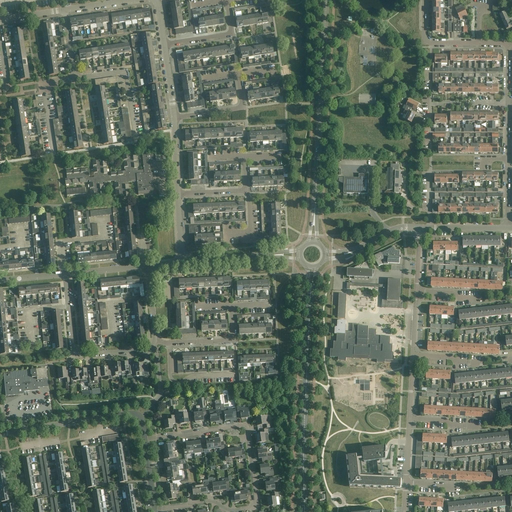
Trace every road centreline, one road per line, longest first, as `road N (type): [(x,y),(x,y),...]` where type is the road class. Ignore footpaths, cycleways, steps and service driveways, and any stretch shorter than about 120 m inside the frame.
road 1 (residential): [(154,510),(208,499),(229,511),(249,508),(255,501),(247,428),(144,439)]
road 2 (tertiary): [(314,213),(326,0)]
road 3 (tertiary): [(304,506),(309,297)]
road 4 (residential): [(429,228),(431,42)]
road 5 (residential): [(144,439),(128,413),(0,434)]
road 6 (residential): [(64,274),(78,355),(154,344)]
